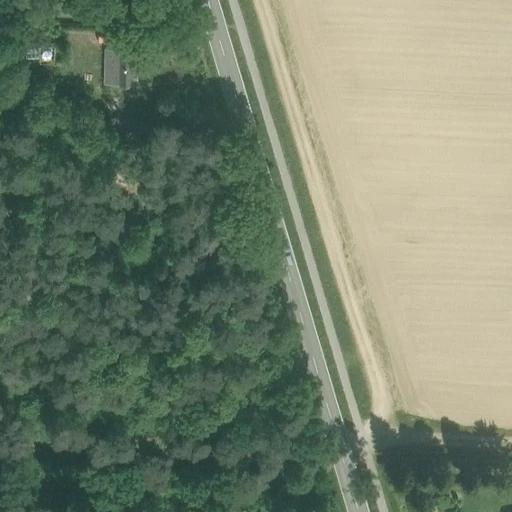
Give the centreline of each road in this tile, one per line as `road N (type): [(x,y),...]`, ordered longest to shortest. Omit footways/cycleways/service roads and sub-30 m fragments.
road 1 (secondary): [(207,0),(357,511)]
road 2 (track): [(511,443),(363,443),(339,451),(0,447)]
